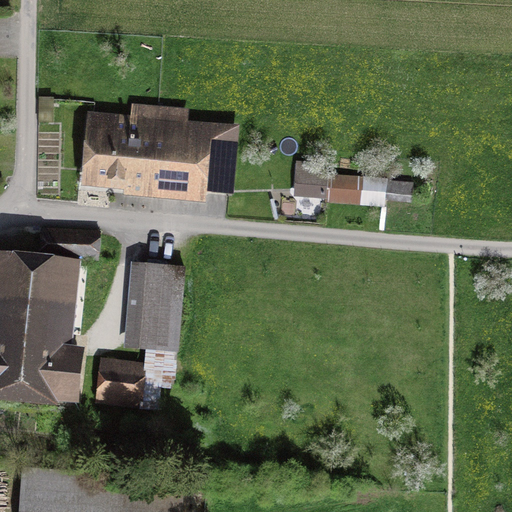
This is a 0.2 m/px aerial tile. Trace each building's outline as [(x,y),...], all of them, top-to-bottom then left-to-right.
[(131,124),(87,120),(81,190),(199,201),(200,195),(224,197),(230,133),(182,129),(183,117),(132,113),(131,124)] [(382,180),(362,178),(361,182),(328,178),(329,168),(300,166),(298,192),(326,195),(326,198),(380,204),(382,180)] [(410,188),(388,186),(387,205),(408,207),(410,188)] [(96,234),(46,234),(46,264),(96,265),(96,234)] [(46,264),(0,258),(0,404),(52,410),(53,406),(68,407),(83,268),(46,264)] [(179,273),(129,270),(124,353),(143,354),(171,356),(174,356),(179,273)] [(142,367),(138,411),(156,412),(160,376),(171,377),(171,356),(143,354),(142,367)] [(142,367),(101,364),(98,407),(138,411),(142,367)] [(174,511),(176,482),(22,474),(19,511),(174,511)]
